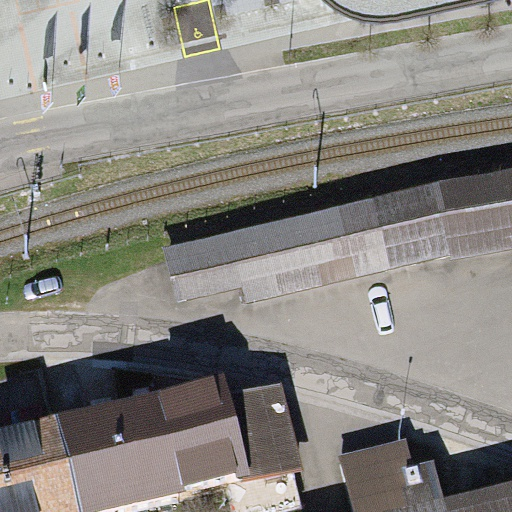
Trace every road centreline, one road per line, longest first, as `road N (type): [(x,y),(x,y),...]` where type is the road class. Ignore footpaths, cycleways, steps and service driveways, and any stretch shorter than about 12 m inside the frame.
road 1 (residential): [(0,176),(193,125),(511,60)]
road 2 (residential): [(0,339),(215,352),(305,366),(390,385),(511,428)]
